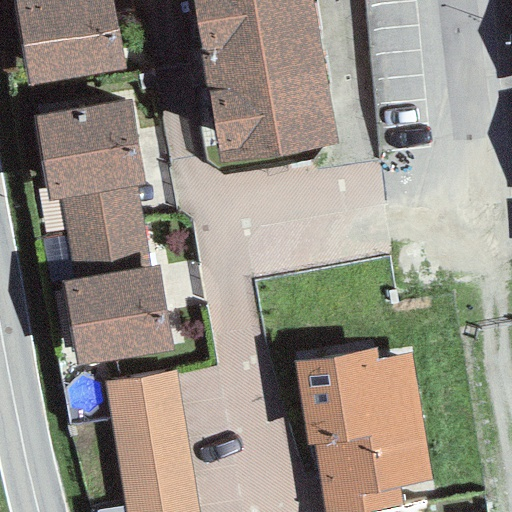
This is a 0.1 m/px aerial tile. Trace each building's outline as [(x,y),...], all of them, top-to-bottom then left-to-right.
[(19,0),(26,37),(122,20),(118,0),(19,0)] [(315,0),(197,0),(217,103),(332,82),(315,0)] [(137,53),(34,67),(46,151),(67,148),(79,234),(66,236),(78,321),(174,308),(160,212),(144,214),(133,140),(149,138),(137,53)] [(373,312),(298,323),(322,487),(400,476),(397,452),(424,447),(405,320),(374,324),(373,312)] [(201,511),(174,337),(104,348),(129,511),(201,511)]
